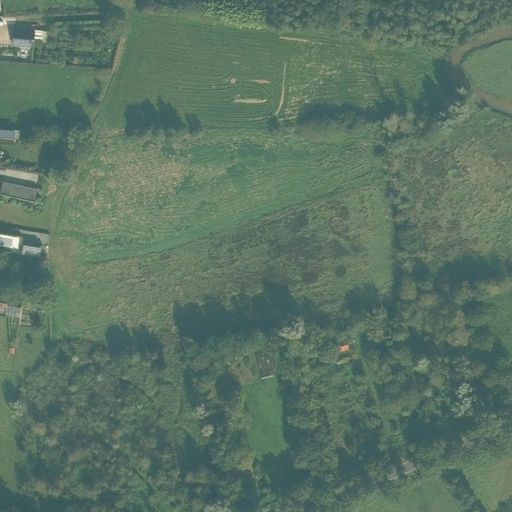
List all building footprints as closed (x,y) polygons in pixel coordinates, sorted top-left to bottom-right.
[(43,28),(11,26),(10,45),(42,47),(43,28)] [(0,127),(0,135),(16,135),(16,127),(0,127)] [(32,192),(0,184),(0,196),(29,204),(32,192)] [(39,250),(19,246),(17,256),(37,260),(39,250)] [(0,311),(13,313),(15,299),(0,297),(0,311)] [(10,315),(10,335),(25,335),(24,305),(15,305),(15,315),(10,315)] [(333,350),(343,348),(342,342),(332,345),(333,350)] [(312,350),(305,352),(307,358),(314,356),(312,350)]
